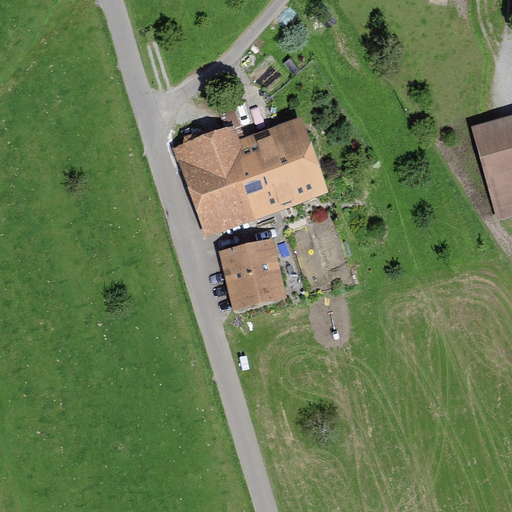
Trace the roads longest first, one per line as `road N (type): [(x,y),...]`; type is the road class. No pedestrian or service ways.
road 1 (unclassified): [(148,119),(268,511)]
road 2 (unclassified): [(148,119),(223,64),(282,0)]
road 3 (unclassified): [(112,0),(148,119)]
